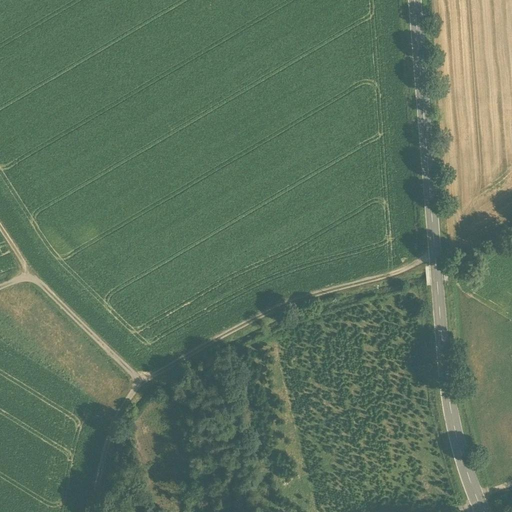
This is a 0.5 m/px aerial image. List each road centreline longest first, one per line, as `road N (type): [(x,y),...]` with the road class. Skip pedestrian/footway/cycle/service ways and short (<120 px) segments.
road 1 (secondary): [(481,511),(448,401),(414,0)]
road 2 (track): [(93,511),(107,442),(142,381),(292,301),(435,256)]
road 3 (track): [(142,381),(29,275),(0,228)]
